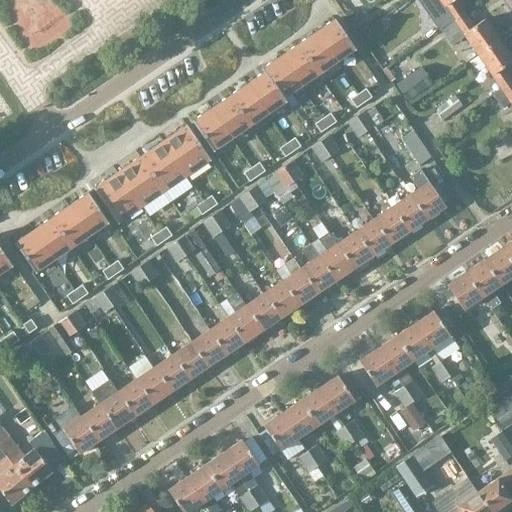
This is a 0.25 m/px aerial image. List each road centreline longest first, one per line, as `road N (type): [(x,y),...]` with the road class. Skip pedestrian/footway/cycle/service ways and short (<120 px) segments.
road 1 (residential): [(511,225),(82,511)]
road 2 (residential): [(239,0),(0,162)]
